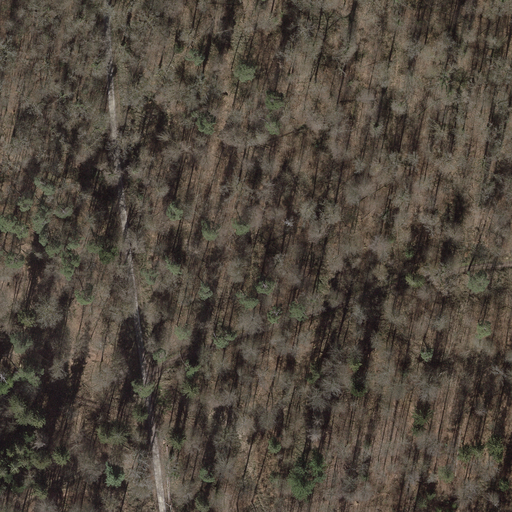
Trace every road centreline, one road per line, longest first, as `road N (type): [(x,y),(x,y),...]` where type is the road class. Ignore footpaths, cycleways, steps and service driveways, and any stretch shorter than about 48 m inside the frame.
road 1 (track): [(108,0),(112,130),(160,511)]
road 2 (track): [(142,372),(409,279),(511,262)]
